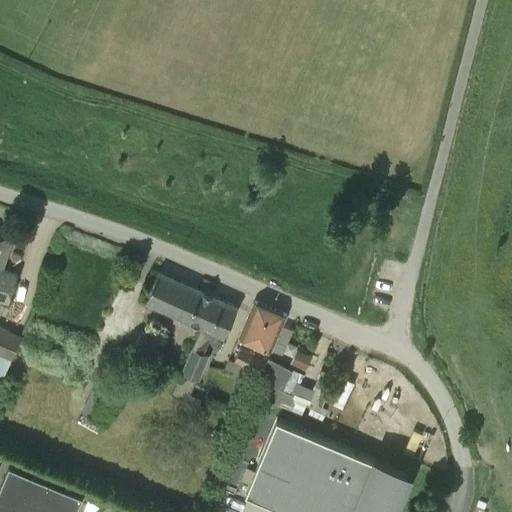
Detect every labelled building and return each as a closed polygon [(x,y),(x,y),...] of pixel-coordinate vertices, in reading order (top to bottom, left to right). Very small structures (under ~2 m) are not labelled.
[(0,234),(0,296),(7,299),(15,274),(0,269),(11,238),(0,234)] [(146,301),(200,325),(214,296),(159,271),(146,301)] [(236,306),(214,296),(200,325),(202,326),(213,331),(223,336),(236,306)] [(257,302),(241,338),(254,343),(269,307),(257,302)] [(255,344),(253,348),(263,352),(265,348),(266,348),(282,313),(269,307),(254,343),(255,344)] [(0,324),(0,353),(12,359),(22,334),(0,324)] [(203,353),(213,331),(202,326),(192,348),(182,372),(198,379),(208,355),(203,353)] [(163,343),(141,332),(135,346),(156,356),(163,343)] [(233,362),(242,366),(247,368),(254,354),(240,348),(234,361),(233,362)] [(297,349),(291,362),(305,368),(311,355),(297,349)] [(247,368),(260,375),(267,360),(254,354),(247,368)] [(268,357),(267,360),(260,375),(264,376),(257,393),(277,402),(283,389),(294,394),(303,373),(268,357)] [(238,374),(242,366),(233,362),(234,361),(229,359),(225,368),(238,374)] [(82,411),(103,422),(125,379),(104,368),(82,411)] [(201,399),(190,394),(186,405),(196,410),(201,399)] [(313,405),(308,415),(321,421),(326,410),(313,405)] [(245,493),(290,511),(389,511),(406,471),(276,417),(245,493)] [(0,511),(31,511),(46,478),(9,462),(0,483),(0,511)] [(74,511),(83,493),(46,478),(31,511),(74,511)]
